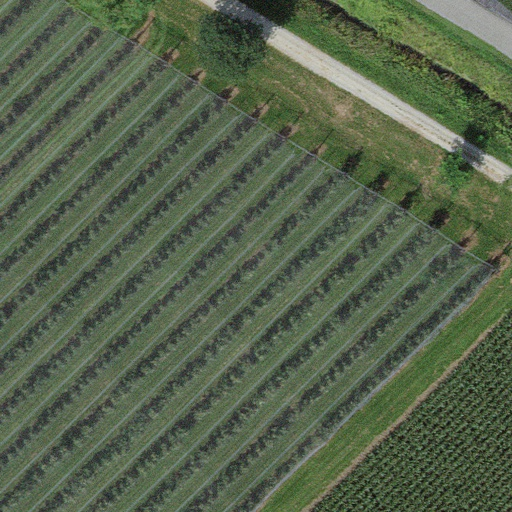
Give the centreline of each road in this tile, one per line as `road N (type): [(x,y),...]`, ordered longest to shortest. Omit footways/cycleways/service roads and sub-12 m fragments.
road 1 (track): [(511,176),(222,0)]
road 2 (track): [(278,511),(511,281)]
